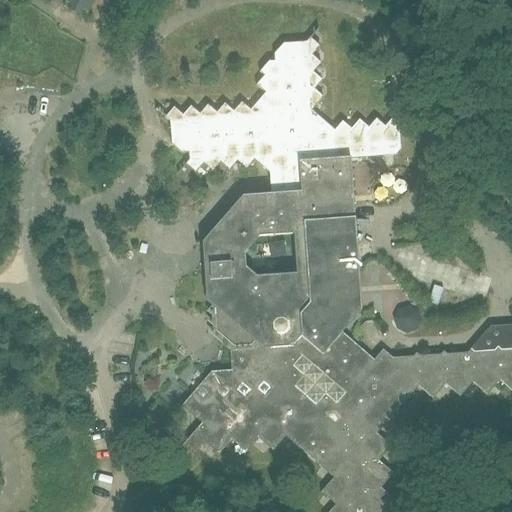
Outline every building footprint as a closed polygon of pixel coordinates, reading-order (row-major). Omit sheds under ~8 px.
[(94,0),(66,0),(65,2),(70,5),(68,10),(79,16),(82,10),(87,13),(94,0)] [(206,245),(206,250),(209,284),(209,297),(239,323),(239,341),(229,352),(230,371),(210,373),(191,395),(209,411),(212,424),(201,425),(180,448),(181,458),(191,457),(204,443),(218,456),(231,442),(245,454),(258,439),(272,452),(285,437),(332,479),(320,493),(335,506),(329,511),(385,511),(394,501),(381,489),(393,475),(378,462),(391,448),(376,435),(418,387),(433,400),(445,386),(460,398),(472,384),(486,396),(499,382),(511,392),(511,331),(493,348),(493,352),(473,353),(469,350),(466,354),(446,355),(442,352),(439,356),(419,357),(415,354),(412,358),(392,359),(382,351),(373,361),(341,333),(360,312),(349,160),(393,157),(392,150),(400,149),(399,132),(402,127),(392,118),(384,127),(375,120),(367,128),(359,121),(351,129),(342,122),(334,131),(311,112),(323,98),(314,90),(321,81),(313,73),(321,65),(311,56),(319,47),(309,39),(305,43),(283,44),(273,55),(273,62),(267,62),(259,73),(264,76),(256,86),(265,93),(250,111),(241,103),(233,112),(224,104),(216,113),(207,106),(199,115),(190,107),(182,116),(173,108),(164,118),(169,122),(170,145),(181,154),(187,153),(188,161),(184,165),(194,174),(202,165),(211,173),(220,163),(228,172),(237,162),(245,170),(253,161),(268,174),(269,205),(240,207),(206,245)] [(451,277),(445,294),(454,297),(460,280),(451,277)] [(418,283),(391,288),(394,300),(420,296),(418,283)] [(420,321),(416,311),(407,307),(397,310),(393,319),(396,329),(405,333),(415,330),(420,321)]
